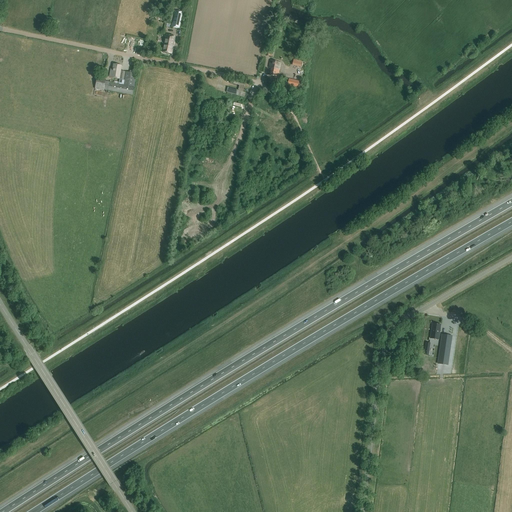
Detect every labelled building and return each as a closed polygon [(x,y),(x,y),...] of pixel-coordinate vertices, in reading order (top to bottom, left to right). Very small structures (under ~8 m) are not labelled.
[(179,29),(183,12),(175,10),(171,27),(179,29)] [(171,54),(174,38),(173,35),(166,34),(162,52),(171,54)] [(281,63),(270,60),(269,67),(271,68),(270,75),(275,76),(276,73),(278,73),(281,63)] [(136,74),(121,71),(122,66),(113,64),(112,72),(111,72),(110,78),(120,79),(119,84),(109,82),(105,81),(105,80),(97,78),(95,88),(104,90),(108,90),(132,95),(136,74)] [(297,88),(298,82),(288,79),(287,85),(297,88)] [(243,92),(244,87),(239,85),(238,90),(236,95),(244,98),(246,93),(243,92)] [(439,339),(441,324),(432,323),(430,338),(439,339)] [(448,365),(452,336),(442,335),(438,364),(448,365)]
